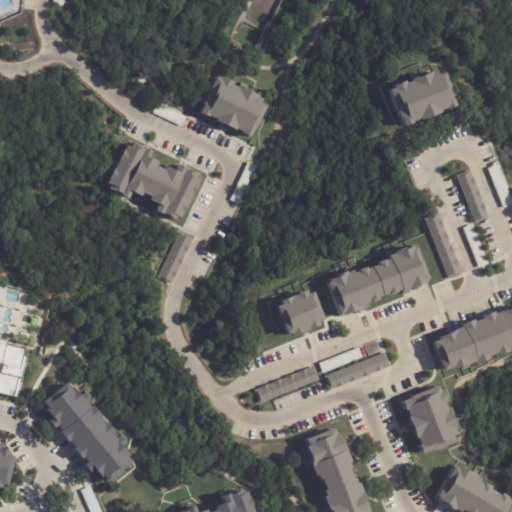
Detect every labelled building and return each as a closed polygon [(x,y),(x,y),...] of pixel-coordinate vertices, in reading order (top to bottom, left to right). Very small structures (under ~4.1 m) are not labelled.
[(399,125),(454,109),(443,70),(387,87),(399,125)] [(251,137),(266,99),(212,78),(197,115),(251,137)] [(123,142),(105,189),(128,198),(130,193),(140,197),(141,194),(150,197),(148,202),(157,205),(154,212),(179,222),(198,175),(175,166),(173,172),(155,165),(156,163),(147,159),(150,153),(123,142)] [(486,218),(469,172),(455,178),(472,224),(486,218)] [(445,278),(459,273),(438,215),(424,220),(445,278)] [(171,285),(191,240),(177,234),(157,279),(171,285)] [(426,286),(417,251),(324,277),(334,312),(426,286)] [(272,304),(284,337),(323,323),(310,290),(272,304)] [(441,373),(511,347),(511,307),(428,337),(441,373)] [(318,364),(321,373),(361,358),(357,348),(318,364)] [(324,375),(329,389),(387,368),(382,354),(324,375)] [(258,404),(318,381),(312,367),(253,390),(258,404)] [(39,403),(52,419),(50,420),(89,472),(93,469),(104,483),(131,463),(118,447),(121,444),(87,400),(84,402),(68,381),(39,403)] [(417,454),(455,442),(446,413),(438,387),(400,399),(417,454)] [(328,511),(366,511),(333,427),(300,440),(328,511)] [(511,511),(511,499),(450,466),(433,499),(458,511),(511,511)] [(88,511),(93,511),(99,510),(90,486),(80,491),(88,511)] [(251,511),(250,508),(251,506),(247,497),(246,497),(245,492),(242,493),(239,489),(230,493),(230,494),(227,495),(227,494),(219,497),(221,503),(213,507),(214,510),(208,511),(204,511),(204,510),(198,511),(194,511),(192,506),(184,510),(184,511),(181,511),(251,511)]
